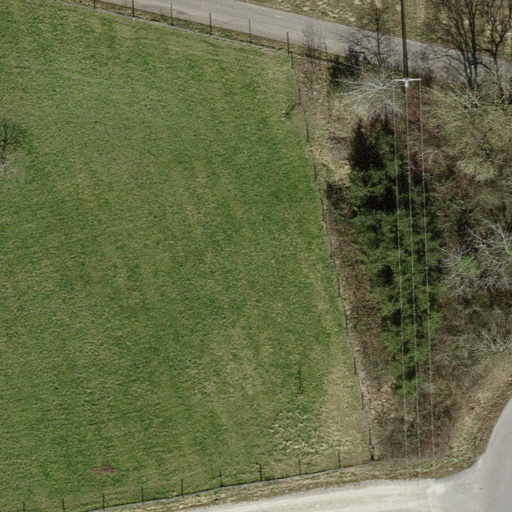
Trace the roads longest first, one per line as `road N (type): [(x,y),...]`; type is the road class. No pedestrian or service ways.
road 1 (track): [(173,0),(511,74)]
road 2 (track): [(511,491),(274,511)]
